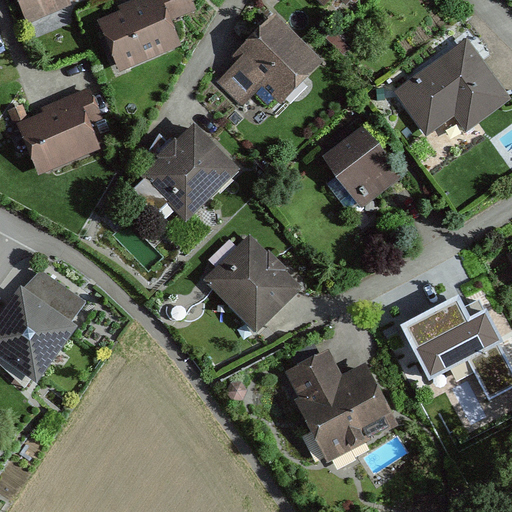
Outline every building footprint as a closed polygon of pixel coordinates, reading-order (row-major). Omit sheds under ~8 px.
[(10,0),(17,18),(61,0),(10,0)] [(179,0),(150,0),(96,24),(119,74),(171,50),(159,24),(185,12),(179,0)] [(315,0),(329,16),(347,0),(315,0)] [(314,63),(270,22),(217,78),(244,104),(256,91),(273,107),(314,63)] [(457,49),(389,95),(417,137),(448,116),(460,133),(497,108),(457,49)] [(86,92),(12,121),(34,177),(87,156),(76,128),(97,120),(86,92)] [(225,179),(183,132),(135,175),(177,222),(225,179)] [(354,139),(318,166),(352,212),(389,185),(354,139)] [(286,291),(240,242),(196,283),(241,332),(286,291)] [(19,292),(0,319),(0,364),(37,391),(78,334),(71,329),(87,307),(38,272),(22,294),(19,292)] [(449,306),(399,332),(424,382),(457,365),(451,352),(468,344),(449,306)] [(323,357),(283,375),(318,453),(381,424),(356,370),(333,381),(323,357)] [(463,417),(475,421),(480,400),(468,396),(463,417)]
